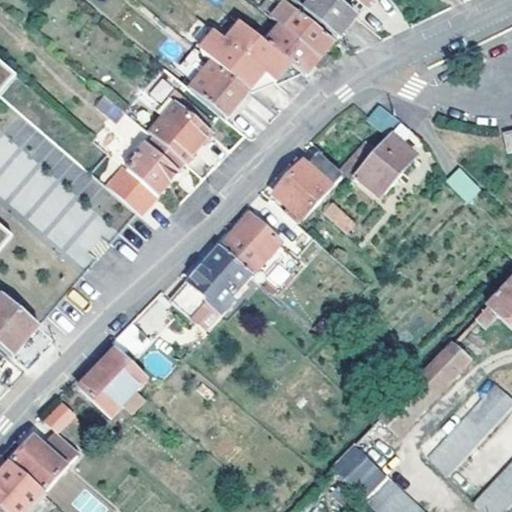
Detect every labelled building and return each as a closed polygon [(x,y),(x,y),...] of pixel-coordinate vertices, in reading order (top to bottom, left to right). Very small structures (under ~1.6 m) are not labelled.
[(292,0),(290,3),(336,41),(354,20),(329,0),(292,0)] [(351,0),(362,8),(369,0),(351,0)] [(299,19),(286,36),(319,62),(332,46),(299,19)] [(214,35),(215,36),(226,46),(241,28),(234,22),(230,27),(224,23),(214,35)] [(193,50),(199,55),(215,36),(214,35),(203,26),(191,40),(197,45),(193,50)] [(275,88),(292,70),(265,48),(241,28),(226,46),(264,79),(275,88)] [(292,70),(305,80),(319,62),(286,36),(279,31),(265,48),(292,70)] [(249,96),(264,79),(226,46),(215,36),(199,55),(213,66),(249,96)] [(0,97),(16,79),(0,65),(0,97)] [(213,66),(190,92),(225,122),(249,96),(213,66)] [(161,78),(149,93),(160,103),(173,88),(161,78)] [(112,126),(122,114),(103,99),(93,109),(112,126)] [(184,168),(211,139),(175,107),(149,137),(153,140),(184,168)] [(369,124),(388,141),(390,139),(401,127),(379,110),(369,124)] [(504,160),(511,158),(511,135),(500,138),(504,160)] [(375,155),(354,178),(378,201),(414,161),(390,139),(388,141),(375,155)] [(136,165),(127,176),(156,200),(178,177),(177,175),(184,168),(153,140),(146,148),(141,144),(132,152),(138,158),(134,161),(136,165)] [(339,176),(349,184),(354,178),(375,155),(364,146),(339,176)] [(287,211),(284,216),(294,226),(298,222),(301,224),(338,182),(316,162),(307,173),(301,168),(291,179),(273,199),(287,211)] [(140,219),(156,200),(127,176),(121,171),(105,190),(140,219)] [(467,205),(481,192),(460,171),(447,182),(467,205)] [(331,205),(323,214),(346,233),(353,226),(331,205)] [(234,237),(220,252),(249,280),(279,248),(250,220),(234,237)] [(249,280),(220,252),(199,275),(171,307),(190,324),(204,308),(218,321),(233,303),(230,300),(249,280)] [(511,282),(475,321),(483,329),(496,317),(511,332),(511,282)] [(37,330),(3,300),(0,303),(0,349),(11,360),(37,330)] [(203,336),(218,321),(204,308),(190,324),(203,336)] [(464,353),(455,342),(379,421),(397,437),(467,366),(462,359),(464,353)] [(144,384),(115,354),(99,371),(79,392),(109,421),(144,384)] [(511,412),(511,404),(497,389),(429,460),(447,479),(511,412)] [(60,400),(41,421),(57,435),(76,415),(60,400)] [(30,511),(42,499),(41,496),(75,458),(54,438),(42,450),(32,442),(9,468),(0,478),(0,511),(30,511)] [(330,472),(372,511),(417,511),(352,449),(330,472)] [(506,511),(511,506),(511,466),(475,508),(478,511),(506,511)]
